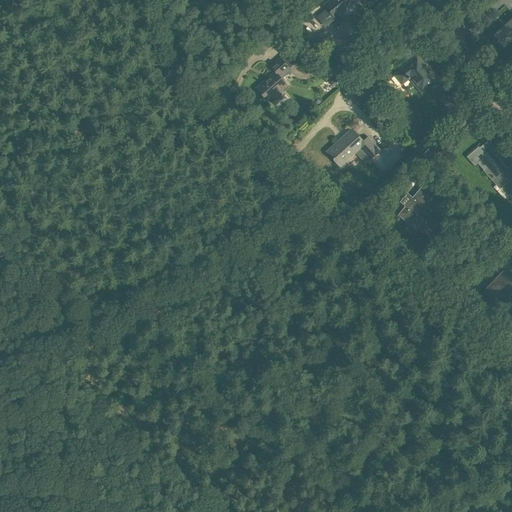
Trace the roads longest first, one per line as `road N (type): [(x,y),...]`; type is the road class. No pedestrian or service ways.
road 1 (track): [(345,208),(217,101),(183,64),(153,0)]
road 2 (track): [(216,279),(0,400)]
road 3 (unclassified): [(511,348),(345,208)]
road 4 (track): [(345,208),(216,279)]
